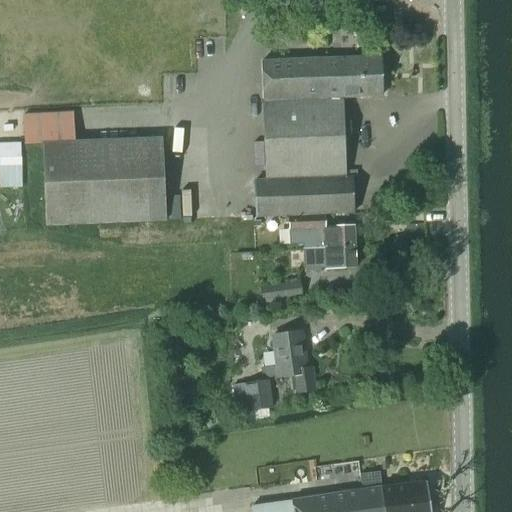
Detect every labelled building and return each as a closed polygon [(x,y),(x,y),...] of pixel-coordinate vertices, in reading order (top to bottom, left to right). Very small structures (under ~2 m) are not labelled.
[(266,180),(346,176),(343,98),(382,96),(380,57),(261,62),(263,127),(266,180)] [(166,221),(166,220),(162,138),(42,143),(45,226),(166,221)] [(256,217),(354,212),(352,176),(346,176),(266,180),(255,181),(256,217)] [(354,226),(325,227),(324,216),(289,218),(290,245),(303,244),(304,249),(355,247),(354,226)] [(304,249),(305,267),(326,266),(326,268),(356,267),(355,247),(304,249)] [(263,304),(288,301),(302,299),(300,285),(286,287),(261,290),(263,304)] [(311,370),(306,370),(301,333),(272,336),(276,366),(261,368),(263,381),(233,385),(237,413),(247,412),(248,420),(269,417),(268,409),(271,409),(267,378),(290,376),(292,393),(313,391),(311,370)] [(359,491),(361,511),(430,511),(426,481),(359,491)] [(361,511),(359,491),(251,506),(251,511),(361,511)]
